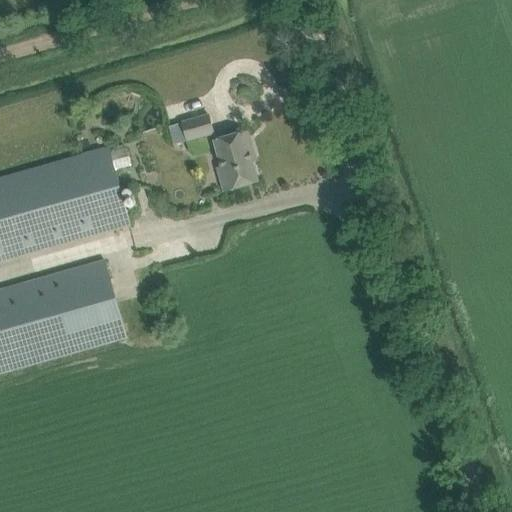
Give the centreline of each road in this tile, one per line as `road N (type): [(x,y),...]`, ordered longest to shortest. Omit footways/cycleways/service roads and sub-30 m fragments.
road 1 (unclassified): [(474,511),(295,0)]
road 2 (track): [(0,64),(206,0)]
